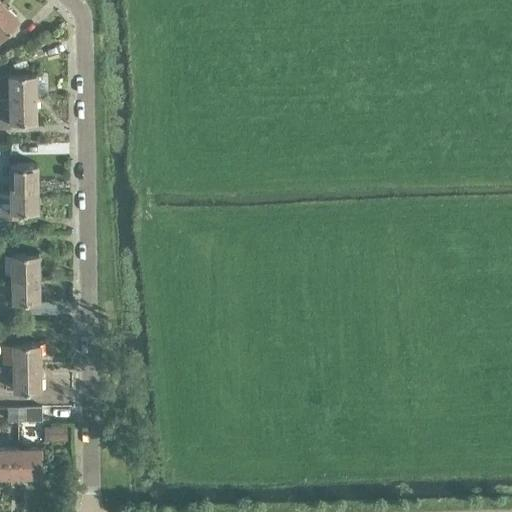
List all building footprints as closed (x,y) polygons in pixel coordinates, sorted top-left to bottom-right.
[(0,36),(1,38),(19,20),(2,3),(0,5),(0,36)] [(0,97),(37,97),(37,73),(0,73),(0,97)] [(38,121),(37,97),(0,97),(0,127),(13,127),(13,121),(38,121)] [(12,187),(38,187),(38,162),(12,163),(12,187)] [(12,187),(1,187),(2,218),(22,218),(22,212),(39,212),(38,187),(12,187)] [(14,277),(40,277),(39,253),(13,253),(14,277)] [(14,301),(40,301),(40,277),(14,277),(14,301)] [(16,366),(42,366),(41,342),(16,342),(16,366)] [(16,389),(42,389),(42,366),(16,366),(16,389)] [(10,419),(26,419),(26,405),(9,406),(10,419)] [(26,419),(42,419),(42,405),(26,405),(26,419)] [(57,441),(68,441),(68,426),(56,426),(57,441)] [(20,474),(43,473),(43,446),(20,447),(20,474)] [(0,474),(20,474),(20,447),(0,447),(0,474)]
